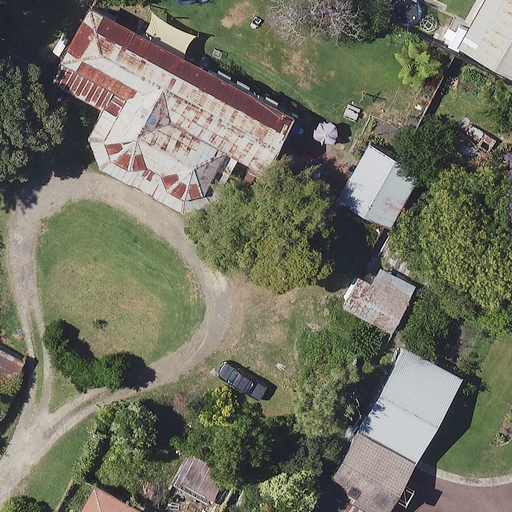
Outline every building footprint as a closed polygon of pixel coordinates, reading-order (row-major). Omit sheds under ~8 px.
[(511,0),(479,0),(459,38),(511,66),(511,0)] [(105,159),(184,202),(216,196),(245,143),(266,154),(288,114),(88,4),(52,71),(101,98),(86,125),(105,159)] [(422,159),(369,130),(337,187),(390,217),(422,159)] [(383,511),(462,365),(397,330),(304,503),(320,511),(383,511)] [(137,511),(145,498),(94,470),(71,511),(137,511)]
